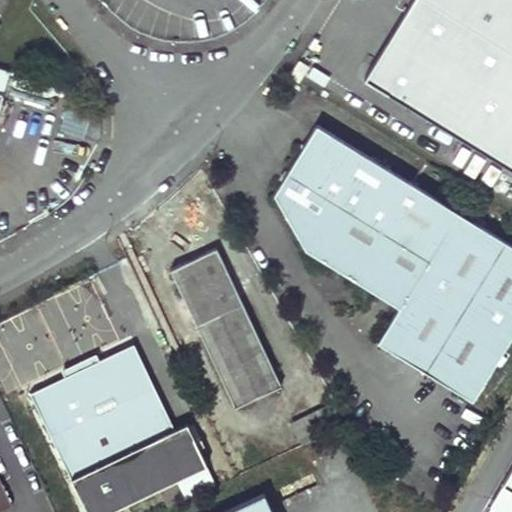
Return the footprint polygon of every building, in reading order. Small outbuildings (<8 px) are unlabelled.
[(511,0),(411,0),(364,77),(511,166),(511,0)] [(0,66),(0,92),(2,93),(9,70),(0,66)] [(371,344),(467,404),(511,331),(511,248),(314,126),(273,194),(302,248),(394,308),(371,344)] [(281,382),(217,247),(169,268),(234,405),(281,382)] [(158,306),(142,314),(164,361),(180,354),(158,306)] [(174,428),(132,343),(97,359),(65,374),(30,390),(88,511),(106,511),(159,486),(175,479),(184,497),(214,482),(205,464),(206,464),(186,422),(174,428)] [(61,368),(65,374),(97,359),(94,353),(61,368)] [(347,426),(334,404),(290,425),(300,447),(347,426)] [(511,459),(499,481),(511,489),(511,459)] [(159,486),(168,504),(184,497),(175,479),(159,486)] [(489,496),(511,509),(511,489),(499,481),(489,496)] [(0,511),(9,507),(0,488),(0,511)] [(271,511),(263,493),(222,511),(271,511)]
